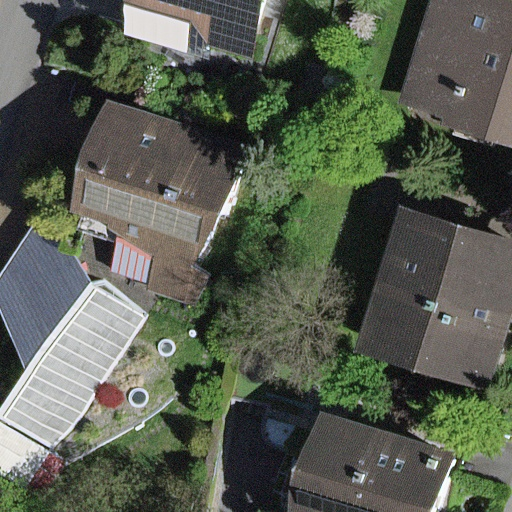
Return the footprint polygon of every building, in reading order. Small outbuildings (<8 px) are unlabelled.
[(155,0),(152,11),(272,49),(287,0),(155,0)] [(511,0),(458,0),(430,95),(511,120),(511,0)] [(138,100),(107,203),(232,239),(262,137),(138,100)] [(511,223),(433,202),(396,336),(511,367),(511,223)] [(0,423),(0,439),(36,470),(146,338),(36,247),(0,289),(0,350),(36,381),(0,423)] [(454,511),(473,454),(365,418),(333,511),(454,511)]
